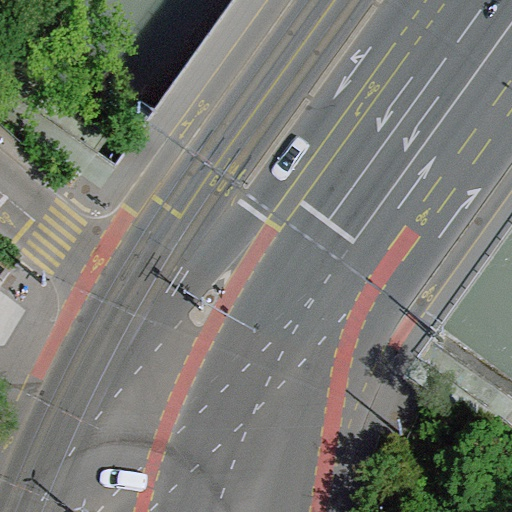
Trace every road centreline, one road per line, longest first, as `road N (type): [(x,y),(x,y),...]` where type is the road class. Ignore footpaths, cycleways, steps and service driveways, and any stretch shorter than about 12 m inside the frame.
road 1 (secondary): [(458,75),(226,246),(143,331)]
road 2 (primary): [(251,406),(344,232),(458,75)]
road 3 (secondary): [(143,331),(26,475)]
road 4 (secondary): [(152,511),(251,406)]
road 5 (secondary): [(251,406),(143,331)]
road 6 (primary): [(251,406),(190,511)]
